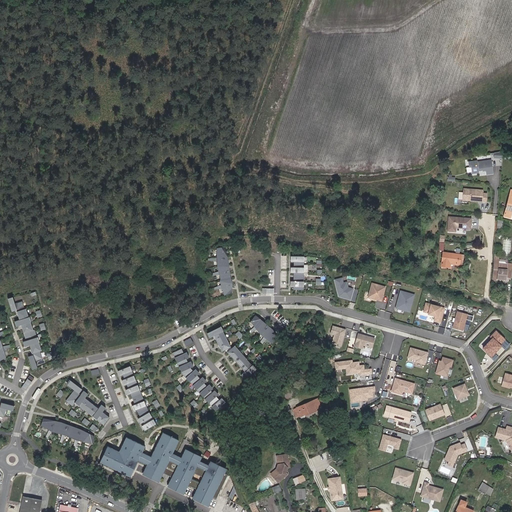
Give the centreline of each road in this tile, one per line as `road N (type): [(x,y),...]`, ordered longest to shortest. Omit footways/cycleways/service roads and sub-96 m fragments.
road 1 (residential): [(12,450),(25,401),(55,370),(157,342),(239,301),(308,300),(465,345),(489,397)]
road 2 (residential): [(488,303),(498,174)]
road 3 (tertiary): [(21,463),(132,511)]
